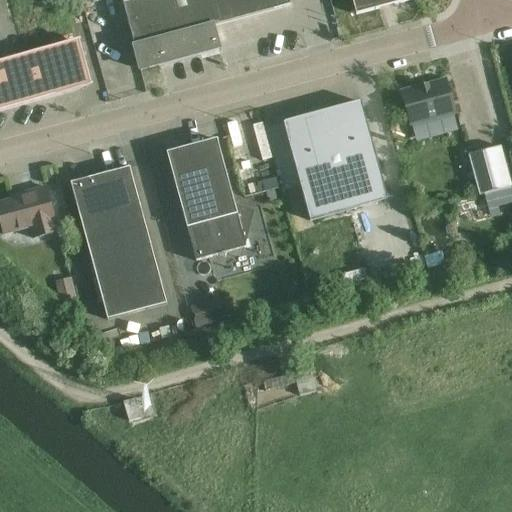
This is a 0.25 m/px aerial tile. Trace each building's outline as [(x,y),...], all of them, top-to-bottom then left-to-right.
[(140,72),(149,69),(219,50),(213,28),(290,6),(288,0),(121,0),(129,25),(135,48),(134,48),(140,72)] [(351,0),(356,16),(416,0),(351,0)] [(76,91),(86,89),(74,45),(64,47),(64,46),(0,63),(0,112),(76,92),(76,91)] [(400,93),(405,112),(410,127),(456,115),(447,80),(400,93)] [(361,103),(283,124),(310,222),(388,201),(361,103)] [(217,141),(167,155),(196,263),(246,249),(217,141)] [(479,196),(511,188),(500,148),(468,156),(479,196)] [(71,185),(108,322),(167,306),(129,169),(71,185)] [(33,240),(37,239),(56,234),(53,223),(54,223),(45,189),(11,198),(12,201),(0,204),(0,227),(2,227),(4,236),(31,229),(33,240)] [(445,255),(462,251),(459,242),(443,246),(445,255)] [(220,302),(205,306),(211,327),(225,323),(220,302)] [(167,384),(145,390),(151,412),(174,406),(167,384)]
